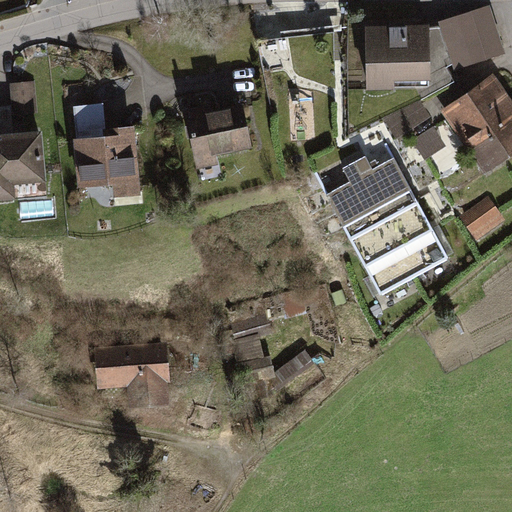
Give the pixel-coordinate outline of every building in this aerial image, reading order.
[(506,50),(490,2),(439,20),(441,26),(454,62),(456,67),(506,50)] [(428,21),(364,22),(366,87),(415,84),(422,98),(454,80),(446,66),(454,62),(441,26),(428,26),(428,21)] [(511,97),(493,71),(467,90),(511,151),(511,150),(511,97)] [(35,81),(11,83),(14,113),(38,111),(35,81)] [(511,151),(467,90),(440,109),(485,170),(511,151)] [(210,101),(183,107),(196,168),(217,163),(215,153),(251,145),(242,102),(212,108),(210,101)] [(420,101),(383,120),(396,138),(431,115),(420,101)] [(74,104),(76,136),(102,133),(101,126),(105,125),(103,102),(74,104)] [(13,129),(11,105),(0,105),(0,198),(49,194),(42,127),(13,129)] [(76,136),(72,136),(77,185),(113,182),(114,195),(141,192),(133,123),(105,125),(101,126),(102,133),(76,136)] [(434,126),(413,140),(425,158),(446,144),(434,126)] [(372,167),(365,155),(343,168),(349,179),(325,193),(380,293),(449,255),(394,155),(372,167)] [(505,219),(488,196),(460,215),(477,239),(505,219)] [(326,283),(226,308),(235,343),(259,337),(273,333),(270,321),(307,312),(312,333),(341,343),(326,283)] [(264,356),(259,337),(235,343),(239,360),(235,361),(238,373),(273,364),(271,354),(264,356)] [(165,340),(94,345),(97,388),(127,386),(129,405),(169,402),(165,340)] [(316,363),(305,349),(275,372),(273,364),(238,373),(245,401),(269,396),(316,363)]
